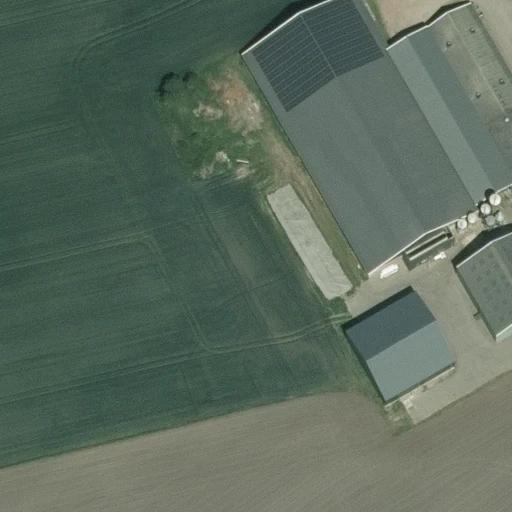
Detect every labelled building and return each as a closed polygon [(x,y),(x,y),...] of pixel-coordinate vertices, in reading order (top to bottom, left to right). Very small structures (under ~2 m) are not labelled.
[(454,247),(446,234),(480,215),(477,211),(388,54),(356,0),(345,0),(242,59),(368,279),(402,260),(409,272),(454,247)] [(511,190),(511,79),(471,6),(422,34),(511,190)] [(197,131),(208,144),(223,132),(212,119),(197,131)] [(296,184),(272,197),(332,302),(355,289),(296,184)] [(511,334),(511,242),(456,275),(496,344),(511,334)] [(414,299),(345,338),(383,407),(384,408),(454,368),(414,299)]
